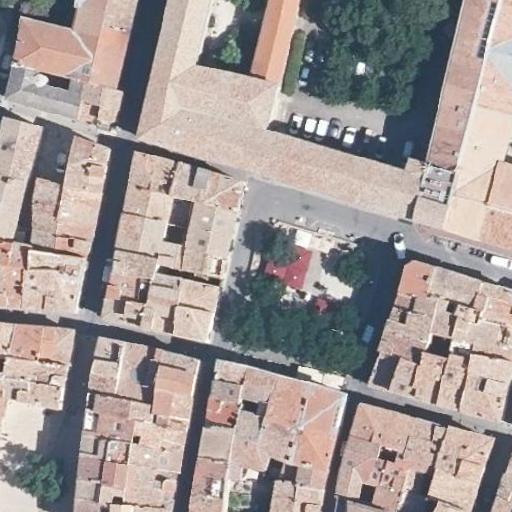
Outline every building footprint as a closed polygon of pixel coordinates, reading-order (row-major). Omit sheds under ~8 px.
[(0,0),(0,24),(10,28),(16,0),(0,0)] [(141,2),(141,0),(80,0),(80,5),(82,5),(78,27),(30,16),(12,96),(12,97),(12,99),(14,100),(15,101),(83,122),(90,84),(121,89),(123,80),(141,2)] [(511,0),(177,0),(154,106),(149,126),(146,134),(147,137),(150,139),(180,148),(333,194),(511,247),(511,0)] [(90,84),(83,122),(107,128),(118,131),(122,114),(128,91),(121,89),(90,84)] [(3,146),(0,160),(0,172),(32,180),(33,180),(45,128),(30,123),(9,117),(3,146)] [(76,147),(69,185),(93,190),(106,192),(110,171),(114,148),(78,137),(76,147)] [(130,213),(171,221),(177,194),(184,164),(142,153),(139,169),(134,190),(130,213)] [(177,194),(202,200),(240,210),(246,181),(237,178),(207,170),(184,164),(177,194)] [(0,237),(18,240),(22,225),(32,180),(0,172),(0,237)] [(39,190),(35,204),(63,212),(62,217),(86,222),(99,225),(102,212),(104,202),(106,192),(93,190),(69,185),(41,181),(39,190)] [(202,200),(193,247),(230,256),(235,233),(240,210),(202,200)] [(35,204),(37,229),(37,243),(37,249),(92,256),(94,248),(96,237),(99,225),(86,222),(62,217),(63,212),(35,204)] [(184,257),(187,245),(187,244),(168,240),(171,221),(130,213),(125,236),(123,249),(164,257),(165,253),(184,257)] [(35,269),(37,249),(37,243),(25,242),(18,240),(0,237),(0,304),(28,307),(31,269),(35,269)] [(303,291),(315,250),(280,239),(267,280),(303,291)] [(228,266),(230,256),(193,247),(187,245),(184,257),(165,253),(164,257),(163,262),(226,276),(228,266)] [(90,269),(92,256),(37,249),(35,269),(59,270),(64,271),(80,276),(88,278),(90,269)] [(118,273),(158,280),(160,272),(163,262),(164,257),(123,249),(120,263),(118,273)] [(411,267),(405,289),(432,296),(433,297),(441,268),(428,264),(419,262),(411,267)] [(433,297),(444,297),(455,300),(462,302),(478,307),(483,291),(485,291),(487,281),(465,275),(441,268),(433,297)] [(80,313),(88,278),(80,276),(64,271),(59,270),(35,269),(31,269),(28,307),(55,310),(80,313)] [(189,278),(160,272),(158,280),(153,304),(113,296),(108,317),(152,327),(181,334),(189,278)] [(114,288),(113,296),(153,304),(158,280),(118,273),(114,288)] [(223,286),(189,278),(181,334),(197,338),(211,341),(219,304),(222,292),(223,286)] [(483,291),(478,307),(489,310),(487,319),(511,325),(511,288),(505,286),(487,281),(485,291),(483,291)] [(392,329),(433,343),(437,332),(436,332),(444,297),(433,297),(432,296),(405,289),(403,298),(402,303),(395,321),(392,329)] [(437,332),(460,337),(480,342),(481,334),(511,344),(511,325),(487,319),(489,310),(478,307),(462,302),(460,313),(452,311),(455,300),(444,297),(436,332),(437,332)] [(0,322),(0,386),(8,388),(8,385),(8,373),(8,371),(0,369),(0,357),(0,355),(10,356),(13,356),(18,324),(2,322),(0,322)] [(31,326),(18,324),(13,356),(41,359),(45,328),(31,326)] [(41,359),(70,363),(75,332),(58,330),(45,328),(41,359)] [(385,350),(407,357),(426,364),(430,350),(433,343),(392,329),(388,341),(385,350)] [(511,344),(481,334),(480,342),(478,353),(511,358),(511,344)] [(95,371),(93,390),(120,396),(125,369),(130,342),(117,339),(104,336),(103,341),(96,364),(95,371)] [(456,357),(445,404),(456,407),(465,410),(469,391),(477,352),(478,353),(480,342),(460,337),(456,357)] [(137,399),(157,404),(160,385),(162,371),(163,363),(157,362),(160,348),(144,345),(130,342),(125,369),(128,370),(127,373),(137,375),(138,368),(146,369),(145,380),(141,379),(137,399)] [(160,385),(195,394),(198,379),(202,360),(202,359),(201,358),(200,358),(200,357),(189,355),(180,353),(160,348),(157,362),(163,363),(162,371),(160,385)] [(383,386),(396,390),(407,357),(385,350),(378,367),(372,383),(383,386)] [(414,395),(445,404),(456,357),(430,350),(426,364),(407,357),(396,390),(414,395)] [(511,358),(478,353),(477,352),(469,391),(465,410),(478,414),(481,415),(507,422),(511,399),(511,358)] [(34,378),(31,400),(45,404),(63,410),(67,386),(70,363),(41,359),(13,356),(10,356),(8,371),(8,373),(34,378)] [(223,360),(219,377),(244,382),(242,396),(260,400),(258,411),(240,407),(237,426),(231,458),(228,483),(241,485),(243,465),(267,469),(272,455),(284,460),(297,464),(297,465),(298,465),(298,466),(298,467),(297,478),(296,482),(324,485),(346,392),(289,377),(224,359),(223,359),(223,360)] [(125,369),(120,396),(137,399),(141,379),(137,375),(127,373),(128,370),(125,369)] [(8,388),(10,394),(17,396),(26,399),(31,400),(34,378),(8,373),(8,385),(8,388)] [(217,386),(215,396),(224,398),(241,400),(242,396),(244,382),(219,377),(217,386)] [(167,424),(188,428),(192,412),(195,394),(160,385),(157,404),(156,414),(157,414),(161,414),(160,422),(167,424)] [(0,418),(5,419),(7,408),(10,394),(8,388),(0,386),(0,418)] [(90,409),(138,418),(156,422),(157,414),(156,414),(157,404),(137,399),(120,396),(93,390),(91,399),(90,409)] [(224,398),(215,396),(213,409),(210,424),(237,426),(240,407),(241,400),(224,398)] [(343,470),(339,496),(358,500),(363,481),(377,485),(372,504),(381,506),(391,507),(395,508),(398,508),(403,493),(412,458),(405,456),(411,439),(419,417),(393,410),(362,401),(352,436),(343,470)] [(15,404),(8,452),(49,458),(55,410),(15,404)] [(87,434),(135,440),(136,432),(138,418),(90,409),(89,422),(87,434)] [(394,511),(435,511),(441,498),(431,495),(419,492),(425,470),(436,473),(438,467),(437,465),(440,453),(449,426),(434,422),(419,417),(411,439),(405,456),(412,458),(403,493),(398,508),(395,508),(394,511)] [(135,440),(132,460),(161,465),(161,467),(180,471),(184,452),(187,436),(188,428),(167,424),(160,422),(156,422),(138,418),(136,432),(145,433),(144,441),(135,440)] [(237,426),(210,424),(207,436),(204,454),(231,458),(237,426)] [(441,498),(471,508),(474,499),(483,472),(494,441),(494,439),(470,432),(449,426),(440,453),(437,465),(438,467),(436,473),(431,495),(441,498)] [(131,463),(132,460),(135,440),(87,434),(86,445),(85,456),(131,463)] [(231,458),(204,454),(202,462),(201,466),(198,482),(194,500),(210,500),(212,494),(226,494),(227,489),(228,483),(231,458)] [(127,485),(131,463),(85,456),(83,465),(82,477),(107,482),(127,485)] [(161,465),(132,460),(131,463),(127,485),(125,502),(173,505),(176,491),(180,471),(161,467),(161,465)] [(511,472),(507,471),(504,482),(499,494),(507,498),(511,500),(511,472)] [(125,502),(127,485),(107,482),(82,477),(82,486),(80,506),(79,511),(171,511),(173,505),(125,502)] [(323,491),(324,485),(296,482),(297,478),(276,477),(273,493),(270,511),(319,511),(320,509),(323,491)] [(223,511),(226,494),(212,494),(210,500),(194,500),(191,511),(223,511)] [(511,511),(511,500),(507,498),(499,494),(493,511),(511,511)] [(336,511),(390,511),(391,507),(381,506),(372,504),(358,500),(339,496),(336,511)] [(470,511),(471,508),(441,498),(435,511),(470,511)]
